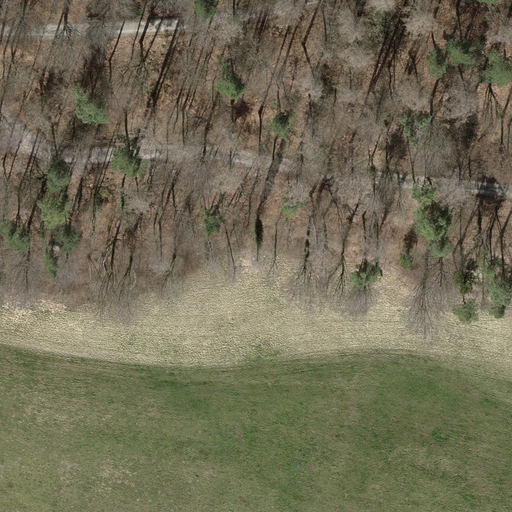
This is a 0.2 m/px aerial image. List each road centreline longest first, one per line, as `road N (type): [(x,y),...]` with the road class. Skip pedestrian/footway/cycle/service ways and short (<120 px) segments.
road 1 (track): [(511,191),(213,152),(59,155),(22,140),(0,109)]
road 2 (track): [(321,0),(188,25),(0,29)]
